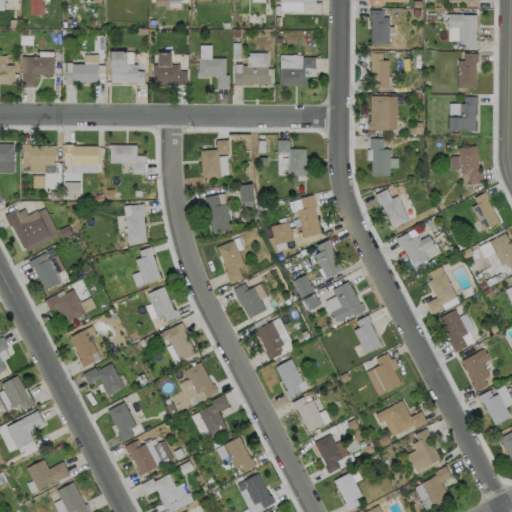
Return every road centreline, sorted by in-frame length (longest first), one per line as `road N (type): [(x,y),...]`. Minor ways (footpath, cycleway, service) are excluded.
road 1 (residential): [(504,511),(345,202),(343,0)]
road 2 (residential): [(317,511),(174,222),(175,118)]
road 3 (residential): [(0,115),(340,119)]
road 4 (residential): [(121,511),(0,265)]
road 5 (tertiary): [(511,167),(508,0)]
